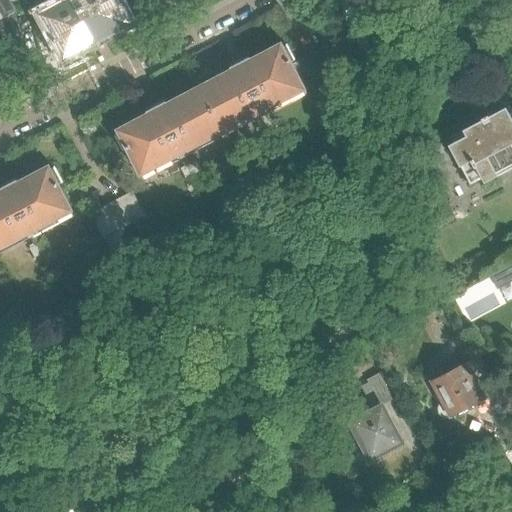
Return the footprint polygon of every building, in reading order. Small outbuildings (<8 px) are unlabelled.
[(15,12),(8,0),(0,0),(0,8),(5,17),(15,12)] [(52,0),(56,7),(40,15),(53,41),(50,42),(58,58),(62,56),(63,60),(89,46),(92,46),(98,42),(76,0),(52,0)] [(76,0),(98,42),(105,39),(107,37),(106,36),(133,23),(131,20),(134,18),(125,2),(122,4),(119,0),(76,0)] [(376,13),(368,0),(364,0),(353,6),(361,21),(376,13)] [(304,89),(290,62),(294,60),(286,46),(283,48),(281,44),(249,61),(247,58),(246,59),(246,61),(234,67),(233,66),(232,66),(233,69),(200,87),(222,133),(255,116),(258,123),(260,122),(268,136),(276,132),(271,122),(265,110),(304,89)] [(346,107),(333,81),(320,87),(333,113),(346,107)] [(222,133),(200,87),(165,105),(164,102),(162,103),(163,105),(157,108),(151,112),(150,110),(148,111),(149,113),(117,130),(119,134),(116,136),(123,150),(126,148),(141,176),(222,133)] [(511,128),(503,111),(490,88),(467,101),(479,124),(460,134),(463,139),(449,146),(461,167),(471,162),(474,168),(475,168),(484,184),(491,180),(489,176),(511,163),(511,128)] [(282,129),(276,119),(271,122),(276,132),(282,129)] [(201,171),(196,161),(188,165),(193,175),(195,175),(196,177),(202,175),(200,172),(201,171)] [(195,180),(193,175),(188,165),(181,169),(186,179),(188,178),(190,182),(195,180)] [(0,248),(71,211),(58,184),(61,183),(54,168),(50,170),(49,167),(16,184),(15,181),(13,182),(14,184),(2,190),(1,188),(0,188),(0,190),(1,192),(0,192),(0,248)] [(144,217),(132,193),(118,200),(131,223),(144,217)] [(131,223),(118,200),(102,209),(115,232),(131,223)] [(115,232),(102,209),(91,214),(104,238),(115,232)] [(50,251),(45,240),(37,244),(37,243),(43,254),(50,251)] [(43,254),(37,243),(30,246),(31,248),(30,248),(35,258),(43,254)] [(511,263),(490,276),(496,286),(511,277),(511,263)] [(485,398),(475,380),(474,374),(475,374),(474,372),(485,367),(473,344),(457,353),(445,360),(443,357),(441,356),(438,356),(435,356),(433,357),(431,358),(429,360),(428,363),(428,366),(429,370),(434,380),(431,382),(443,403),(441,405),(439,408),(439,411),(440,415),(443,417),(446,418),(448,418),(449,417),(485,398)] [(402,443),(379,401),(391,395),(380,373),(367,380),(369,383),(362,387),(371,404),(356,412),(359,418),(348,424),(341,428),(347,439),(358,433),(371,459),(402,443)]
